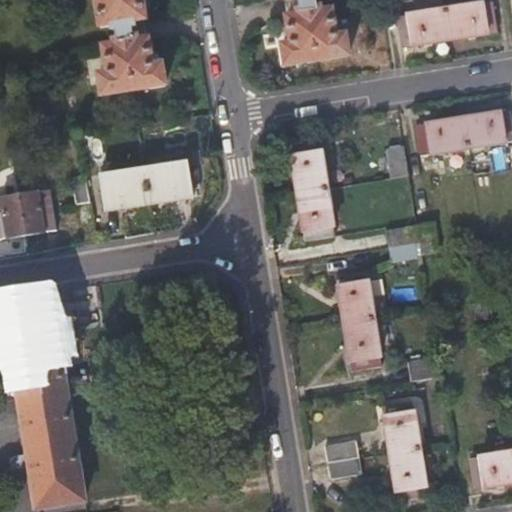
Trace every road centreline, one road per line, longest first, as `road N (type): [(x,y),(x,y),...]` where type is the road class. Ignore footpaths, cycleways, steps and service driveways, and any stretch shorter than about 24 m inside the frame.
road 1 (residential): [(255,232),(300,511)]
road 2 (residential): [(235,114),(511,70)]
road 3 (residential): [(0,280),(255,232)]
